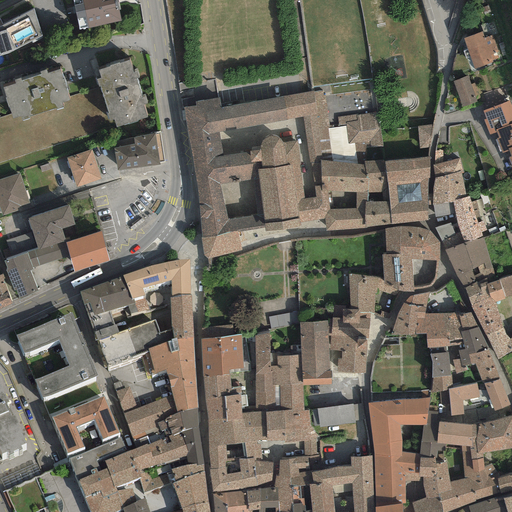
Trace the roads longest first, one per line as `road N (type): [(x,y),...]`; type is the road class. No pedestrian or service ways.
road 1 (unclassified): [(165,233),(180,181),(153,0)]
road 2 (residential): [(429,225),(511,397)]
road 3 (residential): [(0,321),(132,260),(165,233)]
